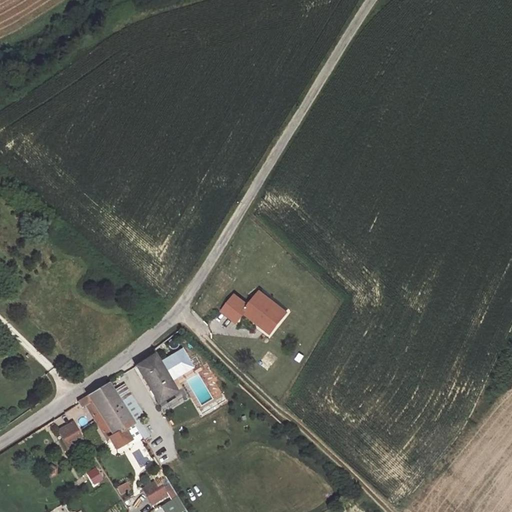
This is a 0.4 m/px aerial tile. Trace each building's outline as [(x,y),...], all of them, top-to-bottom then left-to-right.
[(267,299),(270,295),(260,288),(248,303),(234,292),(222,308),(236,319),(243,309),(271,330),(285,313),(267,299)] [(288,309),(270,295),(267,299),(285,313),(288,309)] [(156,401),(174,390),(150,353),(132,364),(156,401)] [(113,388),(121,400),(134,421),(145,414),(124,380),(113,388)] [(91,400),(103,418),(115,410),(114,405),(121,400),(113,388),(109,381),(78,400),(82,407),(85,404),(91,400)] [(91,400),(85,404),(96,423),(103,418),(91,400)] [(115,410),(103,418),(113,435),(109,438),(116,449),(133,439),(125,427),(134,421),(121,400),(114,405),(115,410)] [(103,418),(96,423),(107,439),(109,438),(113,435),(103,418)] [(70,447),(83,438),(80,433),(74,422),(60,431),(70,447)] [(142,487),(144,490),(158,481),(157,479),(142,487)] [(167,495),(158,481),(144,490),(152,503),(167,495)] [(115,488),(119,495),(129,488),(125,482),(115,488)]
